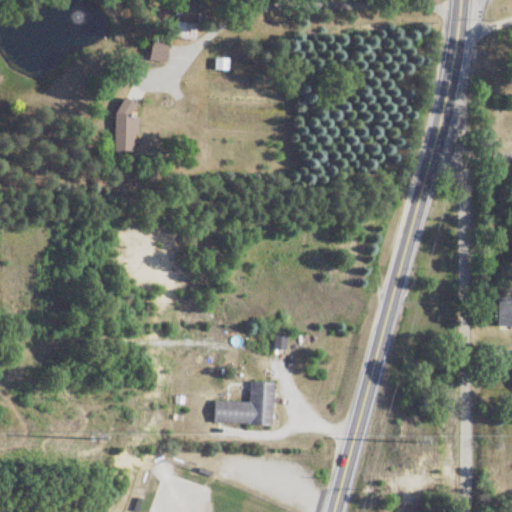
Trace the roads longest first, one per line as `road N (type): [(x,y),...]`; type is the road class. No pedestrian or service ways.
road 1 (residential): [(439,97),(328,511)]
road 2 (residential): [(460,511),(457,203),(439,97)]
